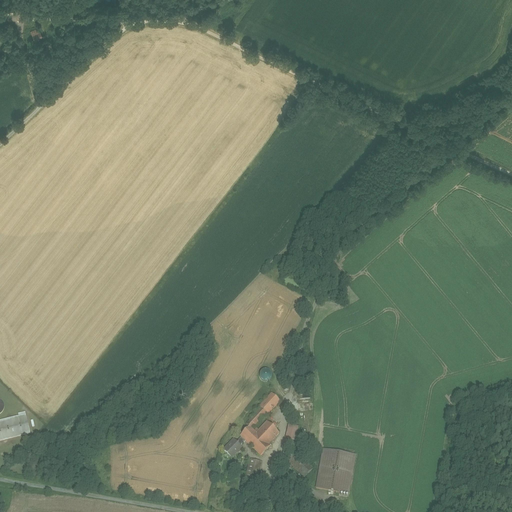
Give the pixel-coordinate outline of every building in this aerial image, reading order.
[(28,32),(33,42),(42,37),(36,28),(28,32)] [(269,381),(271,379),(272,378),(272,376),(272,374),(271,372),(269,370),(267,370),(265,369),(263,370),(262,371),(260,373),(260,375),(260,377),(260,378),(262,380),(263,381),(265,382),(267,382),(269,381)] [(279,434),(267,422),(256,434),(251,429),(266,412),(268,414),(281,401),(271,393),(258,407),(260,408),(245,424),(248,427),(239,437),(260,457),(270,446),(268,445),(279,434)] [(0,441),(31,434),(26,414),(0,420),(0,441)] [(299,426),(289,424),(285,438),(296,441),(299,426)] [(243,448),(233,439),(223,450),(232,459),(243,448)] [(349,494),(356,455),(323,449),(316,488),(349,494)] [(264,463),(250,460),(244,482),(258,486),(264,463)]
